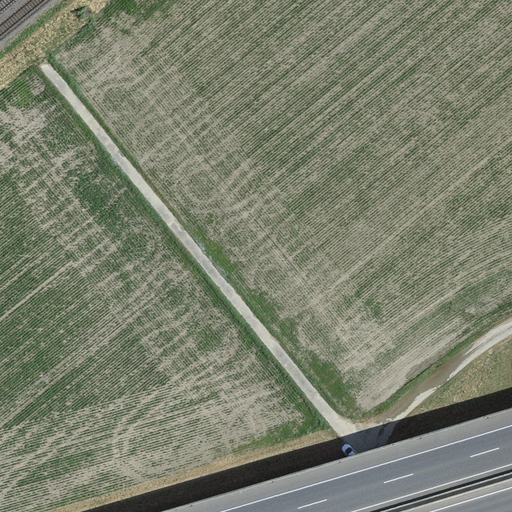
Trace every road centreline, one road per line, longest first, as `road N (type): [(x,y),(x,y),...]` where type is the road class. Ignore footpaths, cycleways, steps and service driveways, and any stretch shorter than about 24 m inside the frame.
road 1 (track): [(43,64),(358,449),(472,351),(511,327)]
road 2 (motorway): [(511,444),(285,511)]
